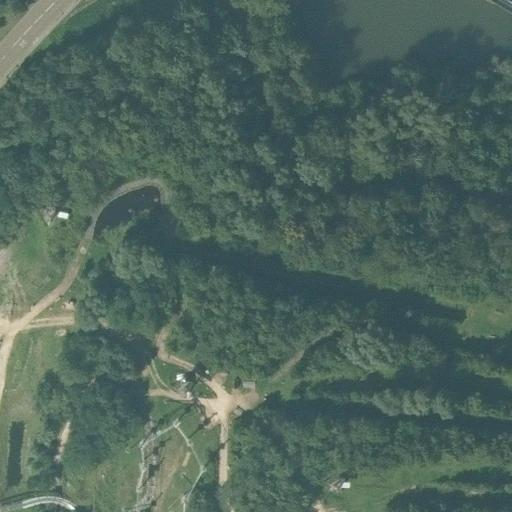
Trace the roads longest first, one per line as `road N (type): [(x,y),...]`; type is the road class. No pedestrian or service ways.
road 1 (track): [(511,396),(368,372),(238,405),(192,443),(199,478),(228,511)]
road 2 (track): [(341,511),(411,490),(511,496)]
